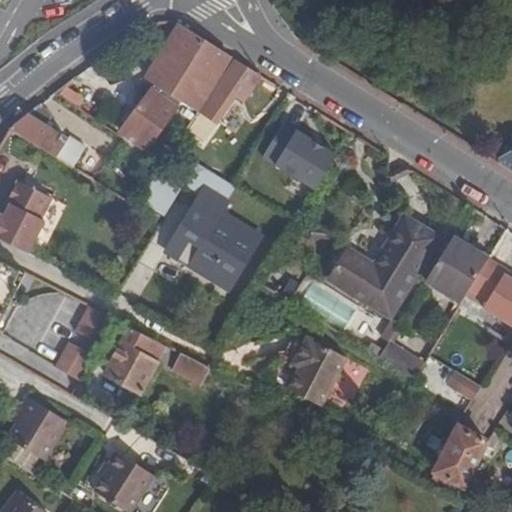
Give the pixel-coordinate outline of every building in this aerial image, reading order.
[(188,82),(207,95),(230,57),(179,25),(166,44),(192,60),(187,68),(194,73),(188,82)] [(198,110),(207,95),(188,82),(194,73),(187,68),(192,60),(166,44),(145,77),(157,84),(182,100),(198,110)] [(192,120),(202,127),(208,117),(216,123),(235,95),(244,101),(261,76),(234,60),(192,120)] [(131,116),(126,123),(120,131),(146,150),(182,100),(157,84),(152,91),(150,90),(131,116)] [(10,130),(73,168),(86,148),(69,138),(68,140),(45,126),(52,116),(41,105),(10,130)] [(122,119),(126,123),(131,116),(127,112),(122,119)] [(196,136),(202,127),(192,120),(186,129),(196,136)] [(280,120),(259,157),(268,163),(290,125),(280,120)] [(314,191),(334,152),(288,128),(268,167),(314,191)] [(511,139),(497,164),(511,173),(511,139)] [(195,255),(189,266),(229,291),(261,237),(222,213),(228,203),(206,190),(228,177),(217,159),(184,178),(195,196),(199,199),(193,209),(196,211),(191,219),(188,217),(173,241),(195,255)] [(331,279),(390,316),(437,239),(405,219),(376,268),(348,251),(331,279)] [(313,225),(312,241),(328,243),(330,226),(313,225)] [(455,233),(453,238),(488,259),(491,254),(455,233)] [(488,259),(453,238),(427,281),(462,302),(470,288),(488,259)] [(167,252),(189,266),(195,255),(173,241),(167,252)] [(27,274),(0,259),(0,334),(2,336),(17,308),(11,305),(27,274)] [(511,278),(505,274),(508,271),(488,259),(470,288),(489,300),(485,308),(511,325),(511,278)] [(290,302),(360,345),(376,318),(306,276),(290,302)] [(114,319),(91,307),(77,331),(100,344),(114,319)] [(381,338),(389,343),(390,341),(400,325),(392,320),(381,338)] [(147,357),(156,341),(131,327),(106,374),(141,393),(158,362),(147,357)] [(303,361),(299,367),(288,389),(322,406),(347,358),(305,336),(294,357),(303,361)] [(166,346),(156,341),(147,357),(158,362),(166,346)] [(390,341),(389,343),(383,353),(380,357),(414,379),(424,363),(390,341)] [(79,381),(93,356),(70,344),(56,369),(79,381)] [(380,357),(383,353),(371,345),(368,350),(380,357)] [(201,384),(209,368),(181,353),(173,369),(201,384)] [(291,363),(299,367),(303,361),(294,357),(291,363)] [(473,400),(480,387),(455,371),(447,384),(473,400)] [(23,414),(17,425),(8,439),(45,462),(68,423),(28,398),(19,412),(23,414)] [(17,425),(23,414),(19,412),(13,422),(17,425)] [(487,442),(458,428),(452,441),(448,440),(441,442),(436,451),(439,458),(443,459),(436,474),(464,488),(487,442)] [(94,491),(126,511),(130,511),(154,476),(116,452),(101,476),(103,478),(94,491)] [(45,511),(18,491),(1,511),(45,511)]
